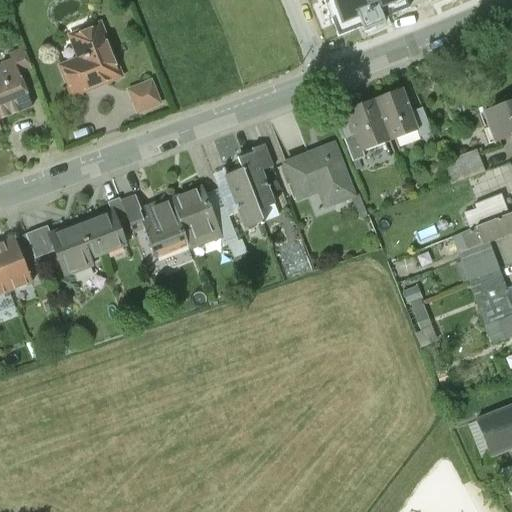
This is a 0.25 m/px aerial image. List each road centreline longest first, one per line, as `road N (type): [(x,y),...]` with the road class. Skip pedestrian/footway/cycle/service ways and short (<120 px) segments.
road 1 (tertiary): [(0,193),(323,77)]
road 2 (tertiary): [(323,77),(511,6)]
